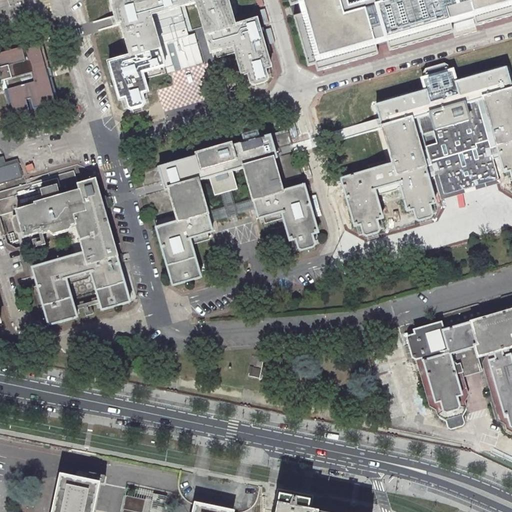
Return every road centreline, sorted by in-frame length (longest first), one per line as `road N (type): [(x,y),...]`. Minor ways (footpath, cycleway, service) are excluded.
road 1 (residential): [(0,449),(235,495),(244,511)]
road 2 (primary): [(264,441),(427,477),(507,511)]
road 3 (primary): [(208,429),(0,388)]
road 4 (residential): [(208,429),(198,481),(210,487),(239,487),(248,438)]
road 5 (residential): [(278,452),(372,471),(386,511)]
